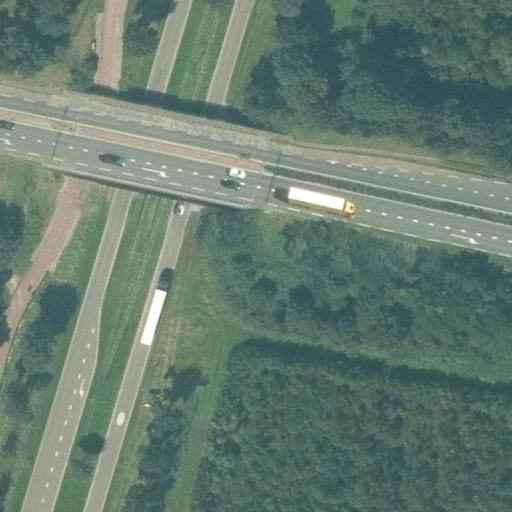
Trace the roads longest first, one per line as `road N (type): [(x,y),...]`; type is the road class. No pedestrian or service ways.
road 1 (secondary): [(94,511),(245,0)]
road 2 (secondary): [(179,0),(29,511)]
road 3 (secondary): [(511,208),(0,100)]
road 4 (secondary): [(0,128),(511,234)]
